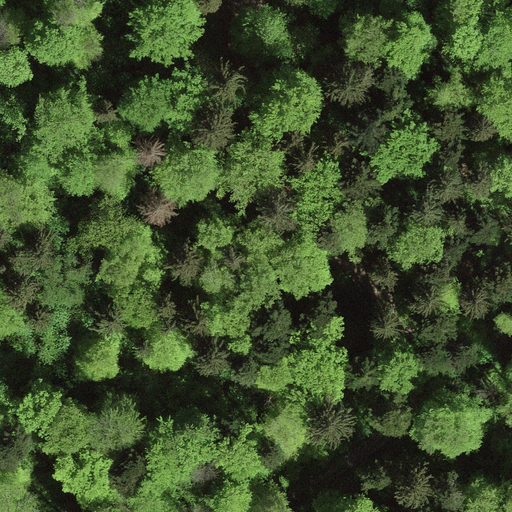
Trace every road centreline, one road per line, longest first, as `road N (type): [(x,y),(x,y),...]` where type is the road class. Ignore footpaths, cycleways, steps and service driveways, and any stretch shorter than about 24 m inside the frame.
road 1 (track): [(235,0),(238,47),(268,137),(312,224),(389,294),(411,328),(412,369),(397,411),(294,511)]
road 2 (track): [(235,0),(511,124)]
